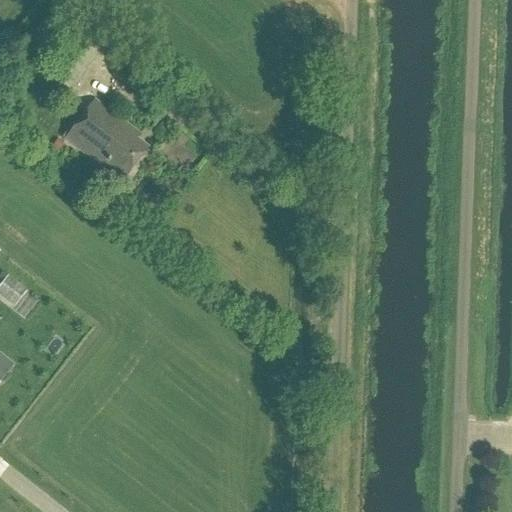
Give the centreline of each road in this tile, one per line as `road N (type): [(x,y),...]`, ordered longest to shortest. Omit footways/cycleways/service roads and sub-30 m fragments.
road 1 (unclassified): [(457,511),(475,0)]
road 2 (unclassified): [(328,511),(341,241)]
road 3 (track): [(341,241),(349,0)]
